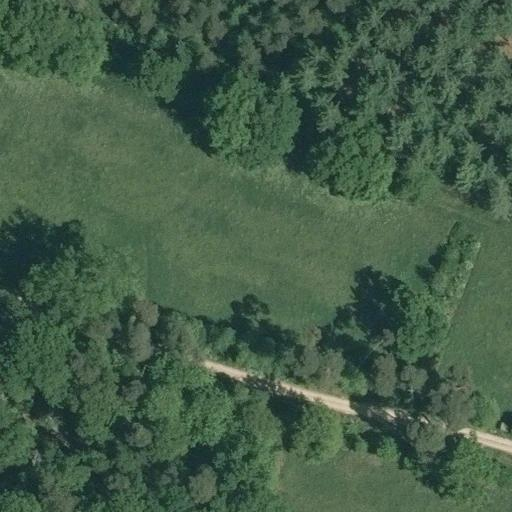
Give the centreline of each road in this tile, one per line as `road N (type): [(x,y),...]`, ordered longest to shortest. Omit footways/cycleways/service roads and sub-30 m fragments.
road 1 (track): [(120,342),(511,449)]
road 2 (track): [(0,295),(120,342)]
